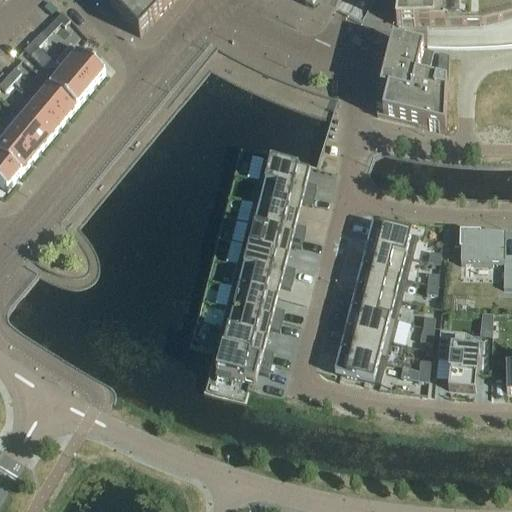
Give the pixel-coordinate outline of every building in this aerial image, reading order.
[(427,38),(427,55),(434,57),(439,58),(449,61),(471,58),(494,57),(511,55),(511,0),(107,0),(113,7),(110,10),(140,41),(178,0),(292,0),(312,12),(319,0),(399,0),(396,28),(427,27),(427,38)] [(70,26),(61,17),(56,23),(65,31),(70,26)] [(47,43),(41,38),(33,46),(39,52),(47,43)] [(33,46),(24,55),(30,61),(39,52),(33,46)] [(446,137),(448,92),(449,61),(439,58),(437,89),(426,86),(434,57),(427,55),(424,55),(394,47),(386,75),(381,97),(383,97),(377,120),(446,137)] [(56,67),(91,96),(106,78),(71,49),(56,67)] [(91,96),(56,67),(63,74),(50,89),(77,112),(91,96)] [(510,83),(509,71),(501,72),(502,84),(510,83)] [(502,84),(501,72),(493,72),(495,84),(502,84)] [(7,82),(13,87),(21,78),(15,73),(7,82)] [(13,87),(7,82),(0,89),(0,91),(5,96),(13,87)] [(33,102),(32,103),(63,129),(77,112),(50,89),(37,105),(33,102)] [(500,135),(502,97),(501,97),(501,101),(481,100),(481,99),(479,99),(478,124),(478,125),(478,131),(477,131),(477,134),(480,134),(480,133),(486,133),(486,134),(487,134),(490,134),(495,134),(496,134),(496,135),(500,135)] [(511,97),(502,97),(500,135),(501,135),(501,131),(504,131),(510,131),(511,131),(511,97)] [(63,129),(32,103),(19,120),(50,145),(63,129)] [(2,132),(1,133),(36,162),(50,145),(19,120),(5,135),(2,132)] [(36,162),(1,133),(0,134),(0,160),(22,179),(36,162)] [(22,179),(0,160),(0,189),(7,196),(22,179)] [(302,186),(305,175),(271,166),(264,165),(259,186),(314,200),(317,190),(302,186)] [(312,210),(314,200),(259,186),(259,187),(266,189),(260,208),(254,207),(253,207),(294,217),(297,207),(312,210)] [(291,228),(294,217),(253,207),(248,228),(304,242),(306,232),(291,228)] [(301,252),(304,242),(248,228),(243,249),(283,259),(285,248),(301,252)] [(378,231),(373,230),(367,252),(413,263),(412,262),(417,242),(418,243),(418,242),(412,240),(378,231)] [(511,260),(506,261),(506,240),(481,240),(481,238),(460,238),(460,255),(461,255),(461,269),(504,270),(504,293),(511,293),(511,260)] [(280,270),(283,259),(243,249),(237,270),(293,284),(296,274),(280,270)] [(413,263),(367,252),(362,273),(408,284),(407,283),(412,263),(413,264),(413,263)] [(441,260),(431,257),(428,267),(440,270),(441,260)] [(290,294),(293,284),(237,270),(232,291),(272,301),(275,290),(290,294)] [(408,284),(362,273),(357,294),(402,305),(401,304),(406,284),(407,285),(408,284)] [(440,280),(428,279),(427,289),(438,290),(440,280)] [(438,290),(427,289),(426,300),(437,301),(438,290)] [(270,312),(272,301),(232,291),(227,312),(282,326),(285,316),(270,312)] [(402,305),(357,294),(351,315),(399,327),(399,326),(396,325),(401,305),(402,306),(402,305)] [(280,336),(282,326),(227,312),(221,333),(262,343),(265,332),(280,336)] [(399,327),(351,315),(346,336),(394,348),(394,347),(392,347),(397,327),(399,327)] [(493,319),(482,319),(481,330),(493,331),(493,319)] [(435,323),(424,322),(423,333),(434,334),(435,323)] [(259,354),(262,343),(221,333),(216,354),(272,368),(274,358),(259,354)] [(434,334),(423,333),(420,346),(433,350),(434,334)] [(346,336),(341,356),(386,368),(385,367),(390,347),(393,348),(394,348),(346,336)] [(475,396),(480,349),(465,348),(466,339),(440,336),(438,364),(451,366),(448,393),(475,396)] [(268,380),(272,368),(216,354),(223,356),(216,384),(230,388),(232,383),(250,388),(254,374),(258,375),(258,378),(268,380)] [(341,356),(335,378),(381,390),(381,389),(380,388),(385,368),(386,369),(386,368),(341,356)] [(431,367),(420,366),(419,376),(430,377),(431,367)] [(430,377),(419,376),(418,387),(429,388),(430,377)]
